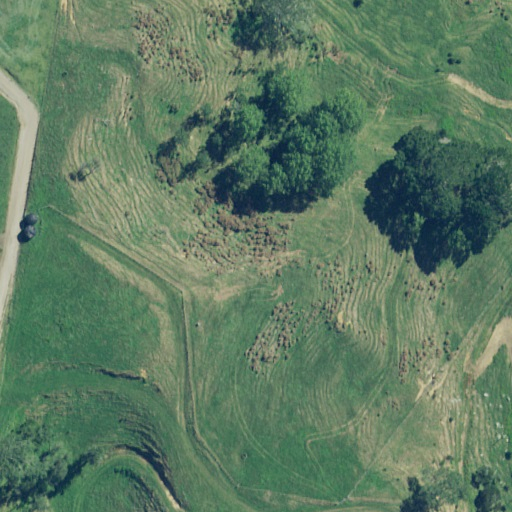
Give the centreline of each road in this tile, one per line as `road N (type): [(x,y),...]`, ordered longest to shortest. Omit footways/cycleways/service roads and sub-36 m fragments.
road 1 (track): [(0,388),(94,374),(163,403),(236,498),(278,511)]
road 2 (track): [(0,293),(32,100),(0,71)]
